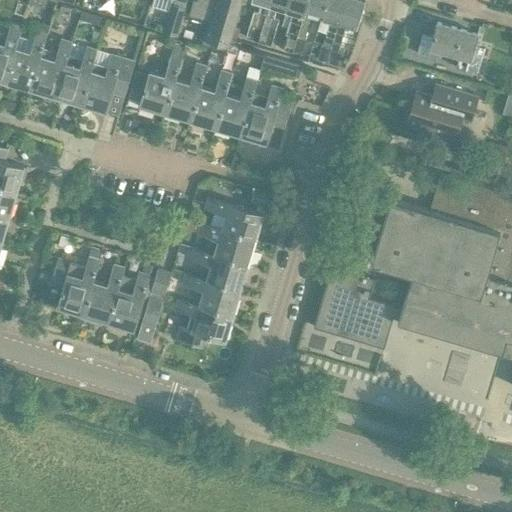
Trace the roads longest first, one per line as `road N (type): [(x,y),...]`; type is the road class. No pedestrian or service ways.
road 1 (residential): [(312,201),(0,120)]
road 2 (tertiary): [(511,501),(249,426)]
road 3 (tertiary): [(249,426),(0,354)]
road 4 (residential): [(249,426),(312,201)]
road 5 (residential): [(312,201),(336,124),(380,55),(396,0)]
